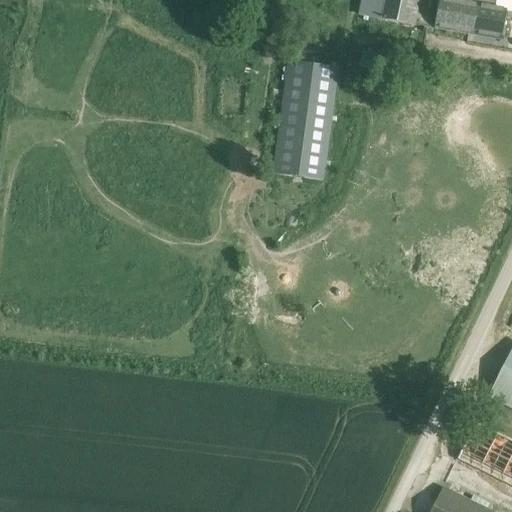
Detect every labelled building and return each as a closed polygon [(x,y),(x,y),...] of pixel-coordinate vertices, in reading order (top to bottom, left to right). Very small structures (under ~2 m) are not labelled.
[(362,0),(360,16),(431,29),(433,18),(428,17),(431,0),(362,0)] [(439,0),(435,29),(468,34),(474,1),(471,2),(471,0),(439,0)] [(490,0),(471,0),(471,2),(474,1),(468,34),(502,40),(507,10),(489,7),(490,0)] [(273,175),(322,182),(338,67),(289,61),(273,175)] [(511,511),(511,349),(489,396),(511,407),(511,439),(484,426),(485,425),(480,422),(479,424),(475,422),(457,459),(476,468),(511,486),(511,511),(495,511),(486,508),(488,503),(472,494),(469,501),(443,488),(431,511),(511,511)]
